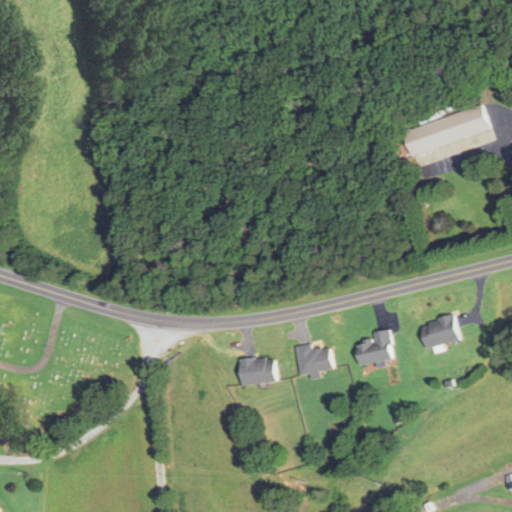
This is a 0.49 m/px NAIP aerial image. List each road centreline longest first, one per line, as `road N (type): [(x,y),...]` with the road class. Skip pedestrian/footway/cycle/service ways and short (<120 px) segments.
road 1 (residential): [(511,260),(229,321),(140,316),(0,275)]
road 2 (residential): [(155,318),(148,363),(164,511)]
road 3 (residential): [(150,372),(114,416),(62,450),(0,460)]
